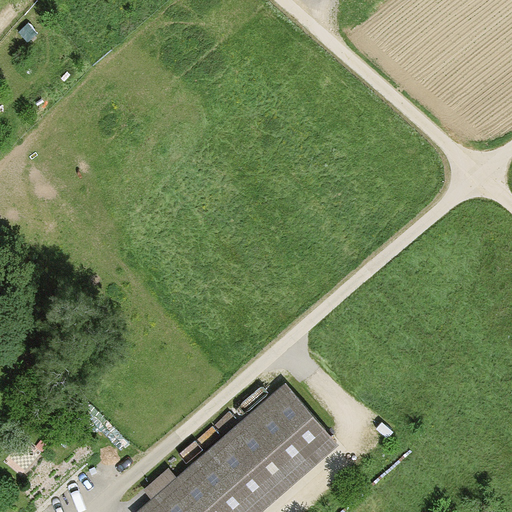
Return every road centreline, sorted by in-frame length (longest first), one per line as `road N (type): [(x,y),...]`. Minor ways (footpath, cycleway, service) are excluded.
road 1 (track): [(477,177),(88,511)]
road 2 (track): [(281,0),(477,177)]
